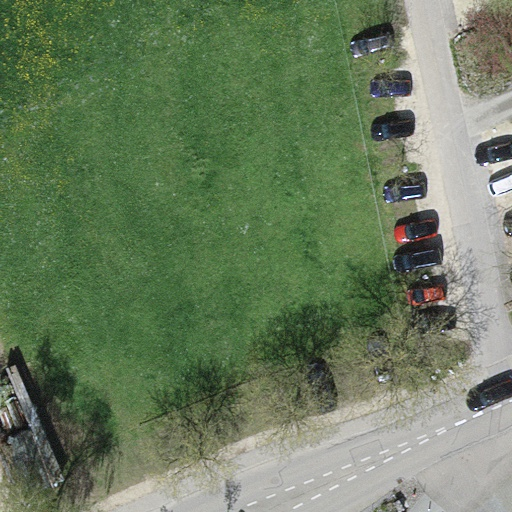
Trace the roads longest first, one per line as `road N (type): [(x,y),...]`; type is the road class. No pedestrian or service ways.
road 1 (unclassified): [(262,511),(511,403)]
road 2 (residential): [(435,511),(511,405)]
